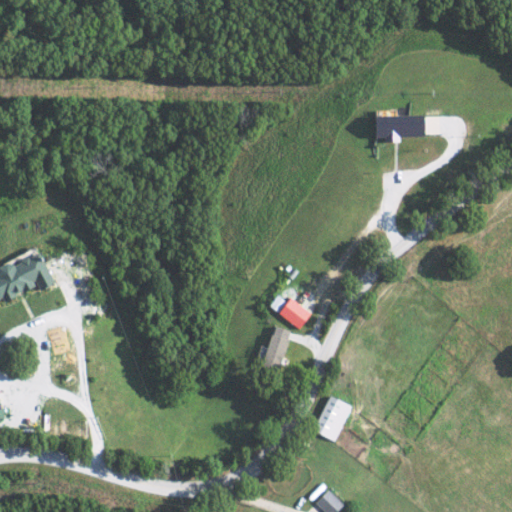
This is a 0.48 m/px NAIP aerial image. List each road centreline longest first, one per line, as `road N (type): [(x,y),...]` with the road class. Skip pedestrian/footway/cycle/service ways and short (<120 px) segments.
road 1 (tertiary): [(0,456),(61,460),(183,490),(251,469),(298,406)]
road 2 (tertiary): [(511,158),(382,260),(344,314),(298,406)]
